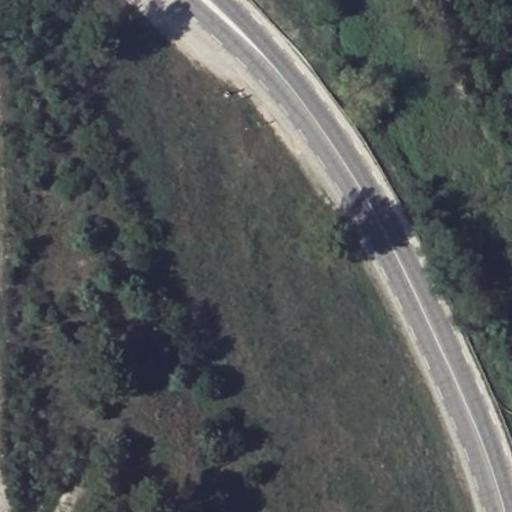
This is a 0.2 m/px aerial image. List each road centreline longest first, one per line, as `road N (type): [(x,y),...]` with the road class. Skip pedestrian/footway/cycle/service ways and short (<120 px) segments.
road 1 (secondary): [(184,0),(303,119),(369,225),(423,331),(494,511)]
road 2 (secondary): [(511,491),(444,323),(320,110),(222,0)]
